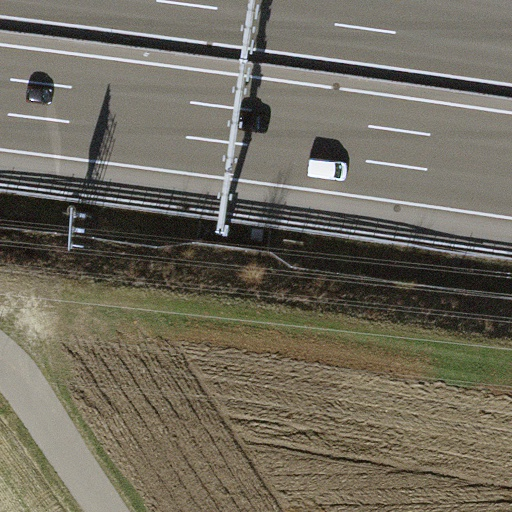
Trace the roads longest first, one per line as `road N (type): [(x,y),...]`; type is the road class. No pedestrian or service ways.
road 1 (motorway): [(0,97),(511,165)]
road 2 (motorway): [(511,31),(281,0)]
road 3 (unclassified): [(0,361),(29,390),(112,511)]
